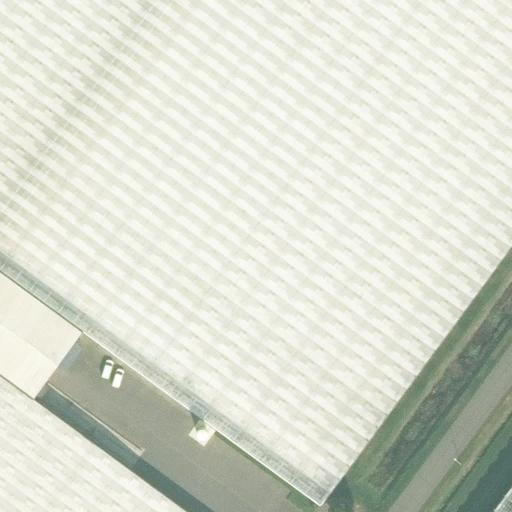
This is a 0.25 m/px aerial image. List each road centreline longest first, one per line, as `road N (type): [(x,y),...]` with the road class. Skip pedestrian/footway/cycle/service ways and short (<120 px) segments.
road 1 (unknown): [(256,511),(73,370)]
road 2 (unclassified): [(403,511),(511,364)]
